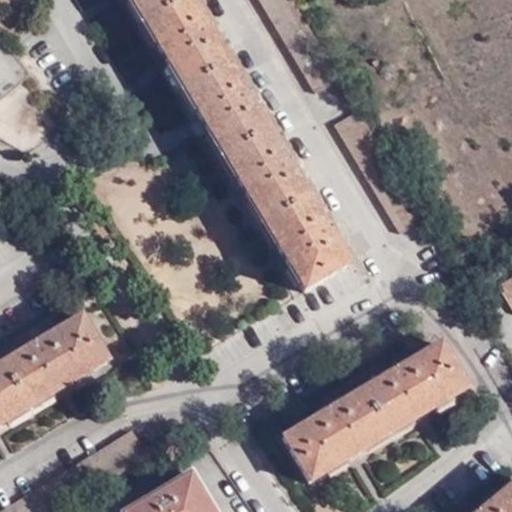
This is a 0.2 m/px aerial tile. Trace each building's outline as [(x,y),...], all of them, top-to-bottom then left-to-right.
[(129,0),(210,136),(305,294),(349,267),(337,244),(337,240),(326,222),(323,223),(298,179),(298,176),(287,157),(283,158),(257,111),(258,108),(247,90),(243,90),(217,45),(218,42),(208,24),(204,25),(189,0),(129,0)] [(260,0),(318,95),(341,80),(292,0),(260,0)] [(402,235),(427,221),(361,113),(338,127),(402,235)] [(511,274),(499,283),(511,304),(511,274)] [(0,429),(108,365),(82,321),(0,369),(0,429)] [(310,486),(469,392),(442,346),(282,440),(310,486)] [(57,511),(148,457),(133,431),(3,511),(57,511)] [(215,511),(193,474),(127,511),(215,511)] [(511,511),(511,487),(482,511),(511,511)]
